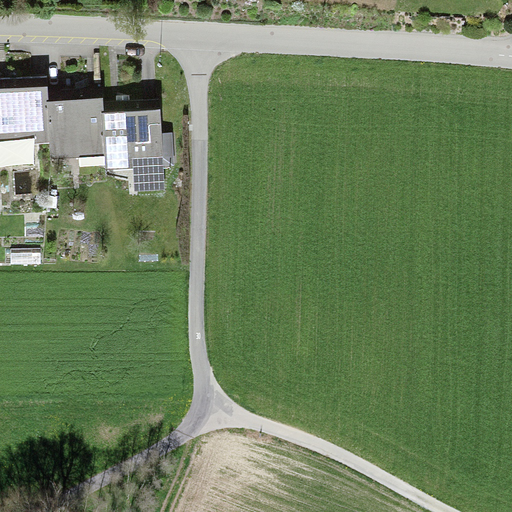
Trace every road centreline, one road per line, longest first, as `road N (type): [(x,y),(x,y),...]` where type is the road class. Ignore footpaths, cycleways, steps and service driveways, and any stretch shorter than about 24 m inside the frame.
road 1 (track): [(42,511),(210,416),(193,258),(203,43)]
road 2 (unclassified): [(0,37),(511,59)]
road 3 (track): [(432,511),(298,440),(210,416)]
